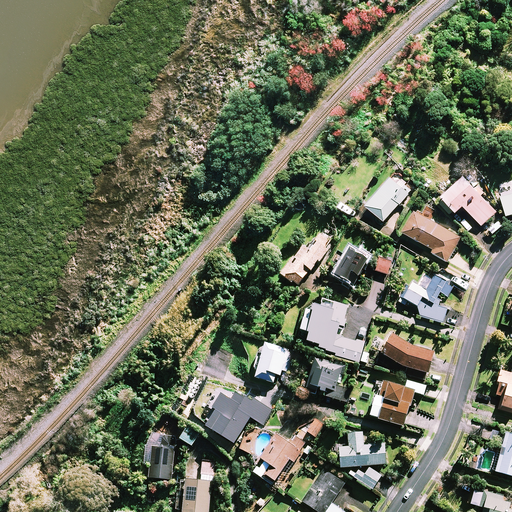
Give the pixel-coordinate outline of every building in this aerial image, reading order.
[(412,190),(394,174),(367,204),(384,220),(412,190)] [(476,187),(465,174),(443,194),(457,210),(464,204),(482,224),(498,211),(482,194),(485,192),(479,185),(476,187)] [(447,262),(462,236),(430,217),(435,209),(427,205),(423,212),(416,208),(403,230),(434,248),(431,253),(447,262)] [(281,273),(292,282),(294,280),(299,284),(317,259),(320,261),(333,243),(320,234),(309,249),(303,244),(281,273)] [(351,248),(347,256),(338,251),(333,260),(342,265),(337,274),(354,284),(369,258),(351,248)] [(391,261),(379,258),(376,271),(388,274),(391,261)] [(401,298),(417,305),(420,315),(442,325),(447,311),(448,310),(438,305),(440,300),(437,299),(439,293),(448,297),(454,284),(434,275),(427,290),(409,281),(401,298)] [(348,305),(323,298),(321,305),(314,303),(312,310),(306,309),(301,329),(310,331),(307,340),(320,344),(319,347),(336,352),(335,355),(359,362),(364,343),(341,337),(346,319),(344,318),(348,305)] [(434,352),(414,345),(391,333),(381,353),(407,366),(404,374),(425,381),(434,352)] [(293,351),(265,342),(255,376),(274,382),(276,374),(280,375),(282,370),(286,371),(293,351)] [(346,366),(315,358),(308,384),(329,390),(327,396),(348,402),(351,389),(341,386),(346,366)] [(511,373),(500,370),(496,381),(499,382),(495,394),(501,396),(499,405),(511,408),(511,373)] [(426,386),(407,379),(405,387),(384,380),(379,395),(376,394),(370,414),(403,425),(414,392),(423,395),(426,386)] [(263,422),(270,410),(264,402),(246,401),(235,394),(230,402),(219,396),(214,404),(221,408),(210,426),(230,438),(247,412),(263,422)] [(324,425),(316,419),(307,431),(316,437),(324,425)] [(199,433),(188,426),(180,437),(192,445),(199,433)] [(363,432),(348,433),(349,446),(339,447),(341,467),(386,464),(385,442),(364,444),(363,432)] [(511,433),(505,432),(494,470),(511,475),(511,433)] [(291,442),(276,433),(260,457),(265,460),(260,468),(258,466),(254,472),(273,484),(281,472),(286,475),(307,442),(296,435),(291,442)] [(148,434),(145,464),(149,464),(148,477),(172,479),(176,436),(148,434)] [(381,475),(369,467),(365,474),(358,470),(354,476),(373,489),(381,475)] [(345,483),(324,469),(303,501),(319,511),(344,511),(345,511),(332,503),(345,483)] [(208,511),(212,481),(179,478),(176,509),(183,510),(182,511),(208,511)] [(503,495),(483,489),(482,492),(472,489),(468,503),(482,507),(480,511),(511,511),(511,502),(501,499),(503,495)]
